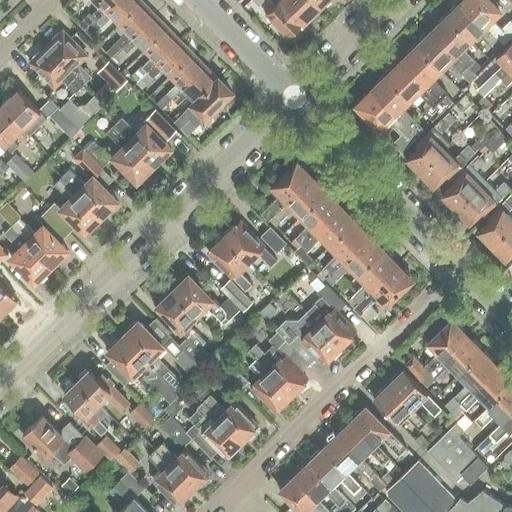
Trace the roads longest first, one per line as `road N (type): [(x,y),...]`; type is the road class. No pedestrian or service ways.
road 1 (residential): [(0,385),(293,97)]
road 2 (residential): [(239,486),(460,269)]
road 3 (tertiary): [(460,269),(293,97)]
road 4 (residential): [(293,97),(393,0)]
road 5 (tertiary): [(293,97),(198,0)]
